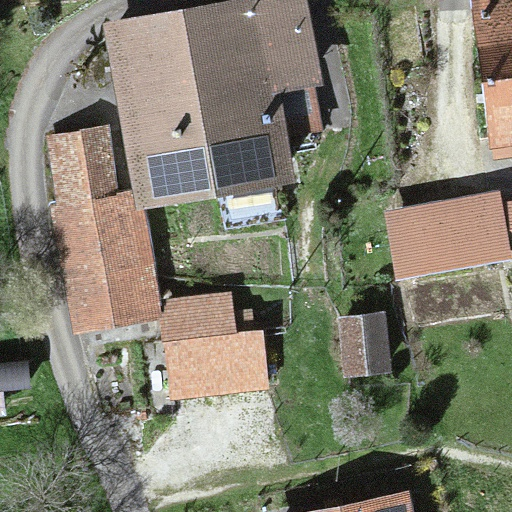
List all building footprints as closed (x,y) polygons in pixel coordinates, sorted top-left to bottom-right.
[(294,0),(258,0),(106,25),(136,203),(285,179),(270,89),(309,82),(294,0)] [(511,0),(470,0),(493,158),(511,155),(511,0)] [(42,144),(71,330),(147,318),(129,198),(111,201),(101,135),(42,144)] [(491,202),(385,216),(393,278),(499,263),(491,202)] [(156,340),(147,341),(154,447),(234,441),(232,417),(269,415),(263,333),(232,335),(230,304),(154,309),(156,340)] [(387,319),(338,321),(340,376),(390,374),(387,319)] [(400,511),(398,497),(319,511),(400,511)]
